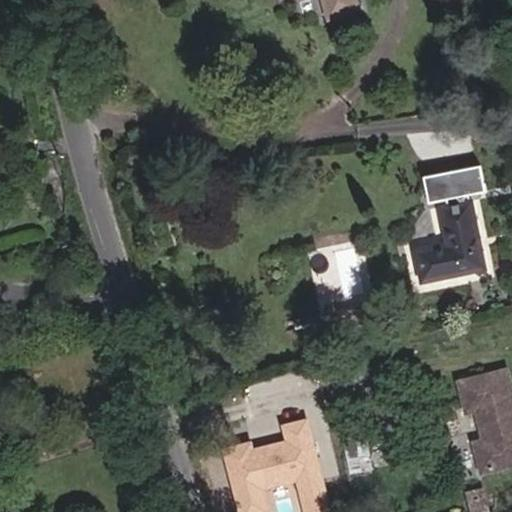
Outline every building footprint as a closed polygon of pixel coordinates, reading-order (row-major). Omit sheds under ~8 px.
[(354,0),(322,0),(328,25),(359,18),(354,0)] [(477,170),(421,182),(427,208),(449,203),(450,209),(439,212),(447,249),(414,257),(421,287),(484,273),(469,205),(467,206),(465,199),(483,195),(477,170)] [(511,440),(496,375),(447,386),(455,418),(463,416),(471,445),(462,448),(470,479),(511,469),(511,440)] [(253,437),(221,446),(238,511),(265,511),(273,510),(268,488),(294,482),(301,511),(331,511),(308,418),(282,424),(286,439),(256,447),(253,437)] [(361,473),(353,437),(332,441),(340,478),(361,473)] [(453,498),(456,511),(477,511),(472,493),(453,498)]
